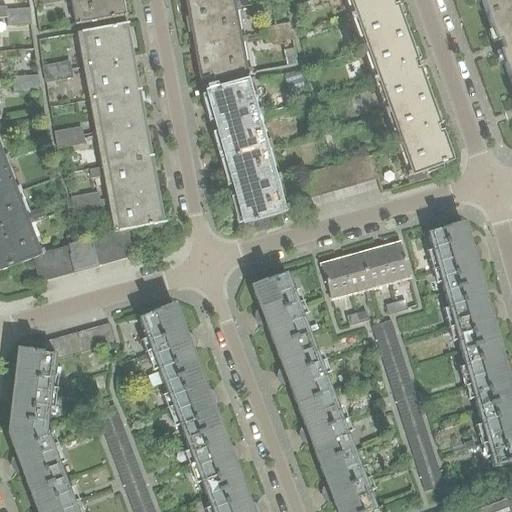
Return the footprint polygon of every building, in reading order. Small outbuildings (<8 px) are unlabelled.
[(68,0),(73,28),(125,18),(125,16),(124,17),(121,1),(117,2),(116,0),(68,0)] [(238,0),(190,0),(191,1),(185,2),(188,18),(240,8),(238,0)] [(343,0),(361,52),(406,36),(393,0),(343,0)] [(511,0),(480,0),(487,17),(511,7),(511,0)] [(312,1),(294,7),(298,17),(315,12),(312,1)] [(260,15),(258,7),(251,8),(252,17),(260,15)] [(509,80),(511,79),(511,7),(487,17),(509,80)] [(0,20),(5,20),(5,28),(29,27),(28,10),(5,12),(4,8),(0,8),(0,20)] [(240,8),(188,18),(191,34),(197,33),(203,67),(198,68),(201,84),(253,74),(240,8)] [(293,41),(290,25),(263,30),(265,46),(293,41)] [(75,36),(87,102),(139,93),(139,90),(137,90),(135,77),(131,78),(129,68),(132,66),(130,57),(127,56),(125,45),(129,44),(126,30),(128,30),(127,27),(75,36)] [(361,52),(384,115),(429,99),(406,36),(361,52)] [(71,81),(68,63),(40,68),(43,86),(71,81)] [(37,94),(36,78),(10,79),(11,95),(37,94)] [(205,96),(223,160),(269,148),(250,82),(215,92),(215,93),(205,96)] [(139,93),(87,102),(99,168),(151,159),(151,156),(150,157),(147,143),(143,144),(142,134),(143,132),(142,123),(139,122),(137,112),(141,111),(138,95),(140,95),(139,93)] [(451,162),(429,99),(384,115),(407,178),(414,175),(414,176),(451,162)] [(83,147),(80,130),(52,135),(55,152),(83,147)] [(0,143),(0,199),(18,193),(0,143)] [(287,213),(269,148),(223,160),(241,226),(287,213)] [(366,184),(377,181),(370,157),(359,160),(366,184)] [(112,234),(125,232),(164,225),(163,223),(162,223),(159,209),(156,210),(153,198),(155,197),(154,188),(151,187),(150,177),(153,176),(151,163),(152,162),(151,159),(99,168),(112,234)] [(355,187),(366,184),(359,160),(347,163),(355,187)] [(344,190),(355,187),(347,163),(337,166),(344,190)] [(332,193),(344,190),(337,166),(325,169),(332,193)] [(321,196),(332,193),(325,169),(314,173),(321,196)] [(88,172),(90,180),(101,178),(99,170),(88,172)] [(309,200),(321,196),(314,173),(302,176),(309,200)] [(407,178),(409,184),(425,178),(423,173),(414,176),(414,175),(407,178)] [(0,272),(32,261),(42,257),(41,255),(30,224),(44,218),(41,210),(27,215),(18,193),(0,199),(0,272)] [(99,211),(96,195),(69,200),(73,217),(99,211)] [(463,227),(428,236),(444,294),(479,285),(474,267),(477,266),(479,263),(477,257),(474,256),(471,257),(463,227)] [(128,258),(125,232),(112,234),(108,235),(115,262),(128,258)] [(115,262),(108,235),(96,239),(102,265),(115,262)] [(102,265),(96,239),(84,242),(87,252),(89,251),(94,268),(102,265)] [(87,252),(84,242),(67,247),(69,257),(67,258),(72,274),(94,268),(89,251),(87,252)] [(400,242),(380,248),(390,282),(410,277),(400,242)] [(69,257),(67,247),(55,251),(62,277),(72,274),(67,258),(69,257)] [(361,253),(371,288),(390,282),(380,248),(361,253)] [(62,277),(55,251),(45,254),(51,280),(62,277)] [(341,259),(351,294),(371,288),(361,253),(341,259)] [(42,257),(32,261),(39,283),(51,280),(45,254),(41,255),(42,257)] [(341,259),(321,265),(331,299),(351,294),(341,259)] [(274,348),(310,334),(287,275),(252,289),(261,313),(258,314),(257,318),(259,323),(262,324),(265,323),(274,348)] [(486,309),(479,285),(444,294),(460,352),(495,343),(489,319),(491,319),(493,316),(492,310),(489,309),(486,309)] [(408,311),(405,302),(386,307),(389,316),(408,311)] [(182,332),(173,307),(138,321),(160,379),(195,366),(186,342),(189,341),(190,337),(188,332),(185,331),(182,332)] [(369,322),(366,313),(347,318),(350,327),(369,322)] [(444,486),(391,321),(371,328),(424,492),(444,486)] [(104,348),(114,345),(116,344),(110,325),(99,329),(104,348)] [(93,351),(104,348),(99,329),(88,332),(93,351)] [(88,332),(77,335),(82,354),(93,351),(88,332)] [(287,382),(296,407),(332,393),(310,334),(274,348),(283,372),(281,373),(279,377),(281,382),(284,383),(287,382)] [(71,358),(82,354),(77,335),(66,338),(71,358)] [(66,338),(54,341),(60,361),(71,358),(66,338)] [(54,341),(43,344),(41,356),(56,360),(60,361),(54,341)] [(460,352),(476,410),(511,401),(505,378),(507,377),(509,374),(508,369),(505,367),(502,368),(495,343),(460,352)] [(7,436),(43,437),(56,360),(41,356),(20,352),(7,436)] [(148,364),(145,357),(136,360),(139,368),(148,364)] [(204,390),(195,366),(160,379),(182,438),(217,424),(208,400),(211,399),(212,396),(210,391),(207,389),(204,390)] [(354,452),(332,393),(296,407),(306,431),(303,432),(302,436),(304,441),(307,442),(309,441),(319,466),(354,452)] [(511,404),(511,401),(476,410),(492,469),(511,462),(511,404)] [(154,511),(115,407),(96,415),(133,511),(154,511)] [(226,449),(217,424),(182,438),(204,496),(239,483),(230,459),(233,458),(234,454),(232,449),(229,448),(226,449)] [(49,439),(43,437),(7,436),(29,493),(65,479),(49,439)] [(374,511),(377,511),(354,452),(319,466),(328,490),(325,491),(324,495),(326,500),(329,501),(332,500),(336,511),(374,511)] [(77,511),(65,479),(29,493),(36,511),(77,511)] [(239,483),(204,496),(210,511),(256,511),(254,508),(251,506),(249,507),(239,483)] [(511,511),(508,503),(511,501),(511,499),(476,511),(511,511)]
